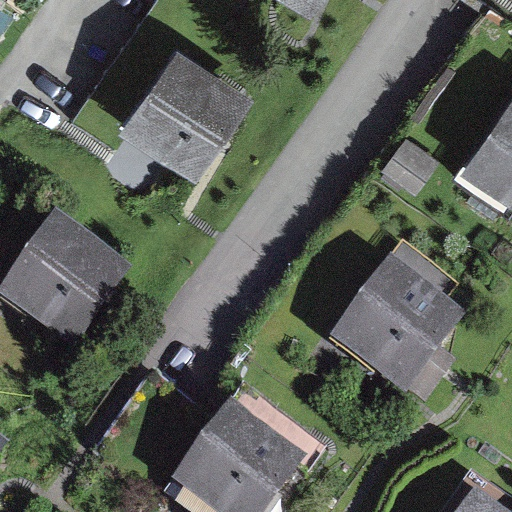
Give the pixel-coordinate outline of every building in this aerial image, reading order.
[(178,60),(133,127),(192,167),(237,100),(178,60)] [(511,106),(469,167),(511,197),(511,106)] [(118,279),(58,237),(12,304),(72,345),(118,279)] [(392,275),(340,347),(404,394),(457,321),(392,275)] [(231,420),(184,489),(216,511),(265,511),(297,466),(231,420)]
